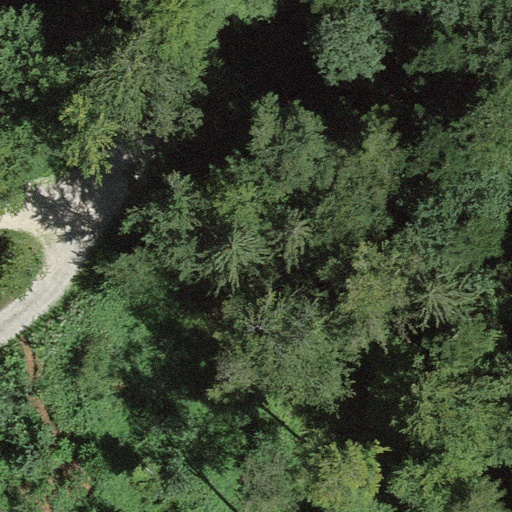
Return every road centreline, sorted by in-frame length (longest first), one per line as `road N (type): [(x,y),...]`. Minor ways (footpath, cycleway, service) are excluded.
road 1 (track): [(186,0),(106,188)]
road 2 (track): [(106,188),(83,261),(0,334)]
